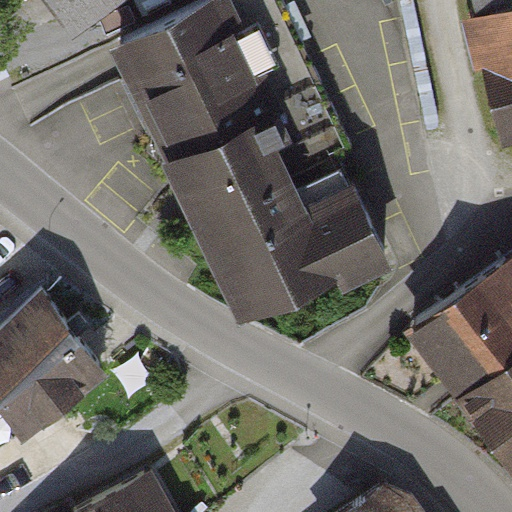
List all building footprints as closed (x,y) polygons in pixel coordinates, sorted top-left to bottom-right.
[(129,0),(46,0),(72,38),(129,0)] [(298,0),(197,0),(108,41),(233,314),(382,247),(347,169),(371,158),(298,0)] [(511,0),(477,0),(511,136),(511,0)] [(511,258),(414,321),(511,474),(511,258)] [(97,357),(40,288),(0,321),(0,402),(17,423),(97,357)] [(179,511),(159,472),(77,511),(179,511)] [(428,511),(410,485),(369,511),(428,511)]
